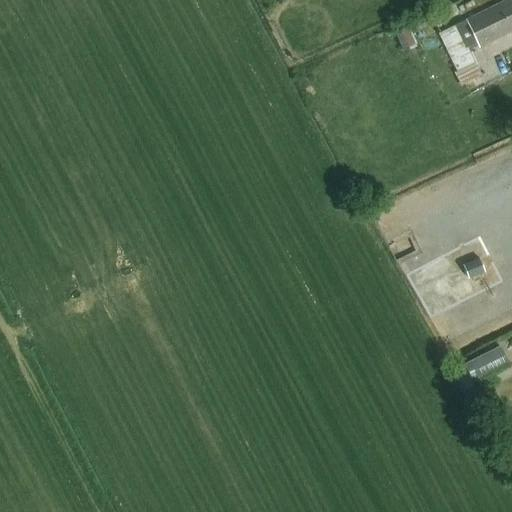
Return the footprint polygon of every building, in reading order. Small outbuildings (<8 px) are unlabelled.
[(511,0),(458,26),(468,47),(477,43),(478,47),(511,31),(511,0)] [(432,15),(395,31),(404,51),(433,38),(438,35),(440,34),(432,15)] [(440,34),(438,35),(461,85),(481,76),(475,63),(468,47),(458,26),(440,34)] [(478,259),(463,267),(469,280),(485,273),(478,259)] [(500,346),(464,365),(473,382),(509,364),(500,346)]
